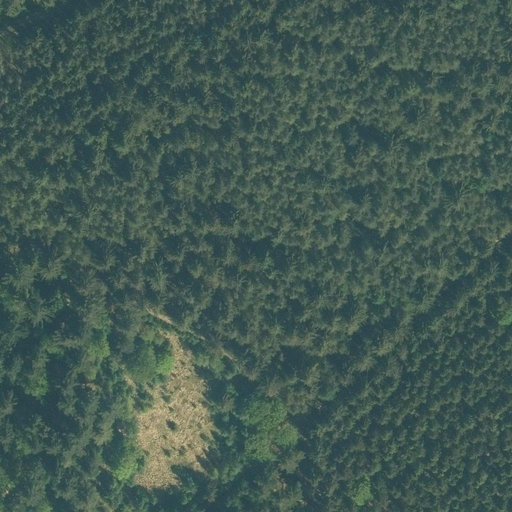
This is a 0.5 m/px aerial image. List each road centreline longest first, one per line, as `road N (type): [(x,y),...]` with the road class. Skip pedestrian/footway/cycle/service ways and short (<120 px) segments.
road 1 (track): [(0,237),(222,346),(277,386),(299,419)]
road 2 (track): [(299,419),(511,224)]
road 3 (track): [(299,419),(197,511)]
